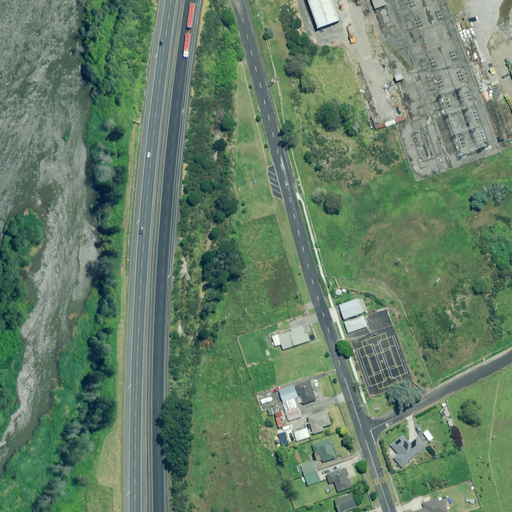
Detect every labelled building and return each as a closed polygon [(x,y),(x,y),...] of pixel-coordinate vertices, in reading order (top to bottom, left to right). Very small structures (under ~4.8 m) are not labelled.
[(333,0),(310,0),(319,25),(340,17),(333,0)] [(384,0),(371,0),(375,9),(386,5),(384,0)] [(335,305),(339,319),(359,313),(355,299),(335,305)] [(363,329),(359,317),(341,323),(345,335),(363,329)] [(305,334),(303,327),(273,337),(276,346),(282,344),(284,349),(309,341),(307,333),(305,334)] [(316,400),(310,381),(297,385),(303,404),(316,400)] [(298,397),(294,385),(280,390),(289,421),(301,417),(295,399),(298,397)] [(446,403),(441,405),(446,417),(451,415),(446,403)] [(332,424),(327,410),(308,417),(314,434),(323,430),(322,428),(332,424)] [(310,437),(307,428),(294,432),(297,441),(310,437)] [(410,444),(402,435),(391,445),(398,453),(393,458),(402,467),(426,445),(418,437),(410,444)] [(312,444),(318,461),(322,460),(322,462),(336,458),(332,446),(333,446),(330,438),(312,444)] [(303,467),(301,459),(289,463),(293,476),(304,473),(308,485),(320,482),(314,464),(303,467)] [(348,475),(345,467),(326,474),(330,483),(335,482),(338,492),(351,487),(347,476),(348,475)] [(341,511),(357,507),(353,494),(335,499),(338,511),(341,511)] [(439,501),(438,499),(425,503),(424,501),(422,502),(424,509),(413,511),(447,511),(443,500),(439,501)]
